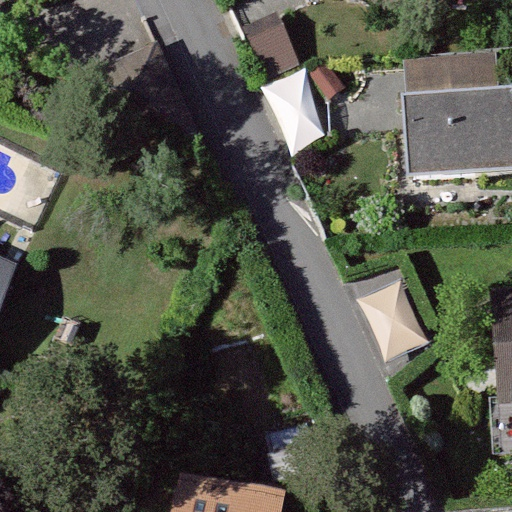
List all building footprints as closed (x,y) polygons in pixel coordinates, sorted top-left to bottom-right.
[(300,66),(278,18),(245,33),(266,82),(300,66)] [(197,135),(156,47),(73,84),(188,141),(197,135)] [(511,97),(501,98),(498,59),(403,66),(412,186),(511,179),(511,97)] [(346,92),(326,67),(311,78),(332,103),(346,92)] [(307,74),(261,92),(294,163),(325,140),(307,74)] [(0,265),(0,306),(16,273),(0,265)] [(402,287),(359,306),(388,368),(430,349),(402,287)] [(511,293),(494,294),(501,419),(511,418),(511,293)] [(283,511),(284,506),(179,486),(173,511),(283,511)]
